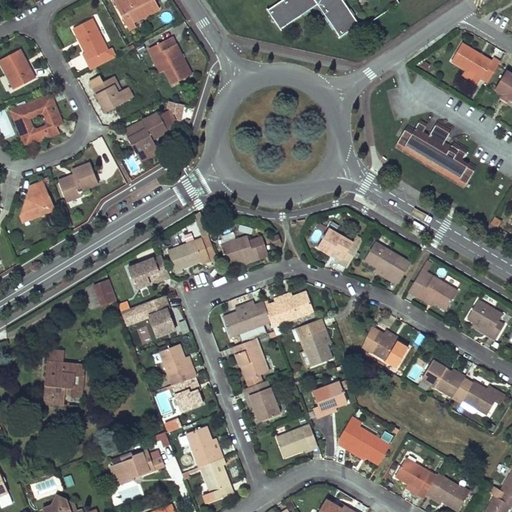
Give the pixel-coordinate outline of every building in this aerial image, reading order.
[(115,0),(114,1),(123,19),(130,15),(134,22),(160,9),(155,0),(126,0),(124,2),(122,0),(115,0)] [(342,0),(282,0),(267,11),(280,30),(317,5),(339,37),(359,24),(342,0)] [(134,22),(130,15),(123,19),(130,31),(137,28),(134,22)] [(74,28),(78,38),(81,37),(88,51),(86,53),(82,54),(91,71),(117,57),(112,48),(108,50),(93,18),(74,28)] [(88,51),(81,37),(78,38),(82,46),(86,53),(88,51)] [(176,44),(173,37),(168,39),(172,46),(176,44)] [(192,75),(176,44),(172,46),(168,39),(149,49),(153,56),(157,54),(165,68),(173,85),(192,75)] [(493,58),(492,61),(480,54),(462,43),(451,61),(466,70),(481,79),(482,76),(489,80),(500,62),(493,58)] [(24,56),(20,49),(0,60),(0,62),(15,90),(36,78),(32,71),(30,72),(25,62),(27,61),(24,56)] [(157,54),(153,56),(160,71),(165,68),(157,54)] [(477,84),(481,79),(466,70),(462,75),(477,84)] [(511,73),(506,70),(495,89),(504,94),(502,98),(507,101),(509,97),(511,98),(511,73)] [(103,82),(99,76),(90,81),(93,87),(103,82)] [(93,87),(97,94),(101,92),(105,100),(101,102),(106,112),(130,99),(125,89),(122,91),(118,92),(115,85),(118,84),(114,76),(103,82),(93,87)] [(134,97),(128,87),(125,89),(130,99),(134,97)] [(56,126),(63,123),(51,95),(12,111),(26,146),(42,139),(43,137),(47,135),(50,136),(59,133),(56,126)] [(170,110),(160,115),(166,125),(175,120),(170,110)] [(128,138),(136,153),(143,150),(145,154),(158,148),(153,139),(178,126),(175,120),(166,125),(160,115),(159,113),(142,121),(146,128),(128,138)] [(396,145),(465,186),(477,166),(463,158),(469,148),(455,140),(452,144),(446,140),(452,128),(438,120),(430,134),(428,137),(422,133),(424,130),(426,126),(419,121),(413,132),(406,128),(396,145)] [(142,121),(124,131),(128,138),(146,128),(142,121)] [(141,162),(160,152),(158,148),(145,154),(143,150),(136,153),(139,158),(141,162)] [(59,181),(67,201),(83,195),(81,191),(99,183),(91,163),(82,167),(72,170),(74,175),(75,177),(67,180),(67,178),(59,181)] [(46,189),(43,182),(31,187),(34,194),(46,189)] [(34,194),(31,187),(27,199),(47,191),(46,189),(34,194)] [(26,213),(29,220),(54,210),(47,191),(27,199),(23,211),(26,213)] [(23,211),(21,217),(23,222),(29,220),(26,213),(23,211)] [(491,223),(498,227),(501,221),(495,217),(491,223)] [(333,224),(330,228),(337,233),(340,228),(333,224)] [(330,228),(329,228),(318,247),(331,255),(335,248),(346,254),(341,262),(348,266),(360,246),(354,242),(337,233),(330,228)] [(270,237),(274,247),(282,244),(279,234),(270,237)] [(168,251),(173,264),(185,259),(188,267),(201,262),(210,259),(217,256),(209,235),(168,251)] [(221,245),(228,266),(242,261),(242,260),(255,256),(254,253),(259,252),(261,258),(269,255),(262,236),(249,241),(248,236),(221,245)] [(364,240),(357,236),(354,242),(360,246),(364,240)] [(411,263),(376,241),(364,261),(377,269),(378,268),(389,274),(391,271),(402,278),(411,263)] [(346,254),(335,248),(331,255),(336,258),(336,260),(341,263),(341,262),(346,254)] [(255,256),(242,260),(242,261),(244,264),(254,260),(261,258),(259,252),(254,253),(255,256)] [(128,268),(136,289),(151,283),(148,276),(159,271),(162,279),(170,276),(169,276),(162,255),(128,268)] [(185,259),(173,264),(177,273),(183,271),(182,269),(188,267),(185,259)] [(428,260),(422,269),(427,272),(432,263),(428,260)] [(378,268),(377,269),(376,271),(383,275),(399,284),(402,278),(391,271),(389,274),(378,268)] [(427,272),(422,269),(413,285),(422,290),(431,274),(429,273),(427,272)] [(159,271),(148,276),(151,283),(151,285),(163,281),(162,279),(159,271)] [(422,290),(413,285),(409,291),(424,300),(432,305),(434,302),(433,302),(434,301),(423,294),(434,276),(431,274),(422,290)] [(458,290),(434,276),(423,294),(434,301),(433,302),(434,302),(446,310),(458,290)] [(94,285),(102,306),(117,300),(109,279),(94,285)] [(271,322),(273,328),(314,312),(306,291),(293,296),(293,297),(281,302),(280,298),(279,296),(274,298),(275,302),(269,304),(268,300),(264,302),(266,308),(271,322)] [(292,293),(280,298),(281,302),(293,297),(293,296),(292,293)] [(165,296),(145,303),(158,337),(175,330),(170,314),(166,304),(168,304),(165,296)] [(237,311),(238,311),(238,312),(250,307),(252,313),(266,308),(264,302),(263,301),(255,304),(253,300),(235,307),(237,311)] [(503,314),(479,300),(467,319),(474,323),(480,327),(480,326),(491,332),(489,336),(496,340),(505,324),(499,321),(503,314)] [(223,316),(231,338),(271,322),(266,308),(252,313),(250,307),(238,312),(238,311),(237,311),(223,316)] [(131,312),(126,314),(130,325),(135,323),(131,312)] [(321,319),(317,320),(327,345),(328,345),(331,344),(327,332),(321,319)] [(297,328),(306,350),(312,366),(333,358),(328,345),(327,345),(317,320),(297,328)] [(480,327),(474,323),(472,326),(478,329),(478,330),(484,334),(489,336),(491,332),(480,326),(480,327)] [(146,326),(131,332),(136,346),(151,340),(146,326)] [(384,334),(371,327),(363,347),(396,367),(408,347),(396,340),(395,340),(395,341),(384,334)] [(386,331),(384,334),(395,341),(395,340),(396,340),(397,337),(391,333),(386,331)] [(235,347),(238,354),(236,354),(237,358),(241,367),(242,366),(247,380),(261,375),(269,372),(256,339),(235,347)] [(196,376),(193,368),(189,370),(185,358),(186,358),(180,344),(159,352),(172,385),(195,377),(196,376)] [(49,350),(44,403),(63,404),(64,395),(64,392),(72,392),(72,395),(81,396),(85,365),(63,363),(64,351),(49,350)] [(306,350),(301,352),(307,368),(312,366),(306,350)] [(186,358),(185,358),(189,370),(193,368),(190,362),(189,357),(186,358)] [(430,384),(452,397),(464,378),(465,376),(458,372),(457,373),(453,381),(442,375),(446,368),(433,360),(422,379),(423,380),(430,384)] [(452,371),(446,368),(442,375),(453,381),(457,373),(452,370),(452,371)] [(261,375),(247,380),(250,387),(264,382),(261,375)] [(173,388),(182,411),(203,403),(198,390),(195,383),(197,383),(195,377),(172,385),(173,388)] [(452,397),(462,403),(461,405),(475,414),(477,410),(487,415),(495,402),(498,397),(487,390),(487,389),(474,381),(473,383),(464,378),(452,397)] [(313,391),(319,406),(321,411),(333,407),(333,408),(334,408),(348,403),(343,390),(352,387),(349,379),(340,382),(340,381),(313,391)] [(155,380),(149,383),(153,392),(158,390),(155,380)] [(248,388),(255,407),(254,408),(259,422),(280,414),(277,404),(268,380),(264,382),(250,387),(248,388)] [(496,390),(489,386),(487,389),(487,390),(498,397),(495,402),(500,405),(505,395),(496,390)] [(248,388),(244,390),(248,400),(251,409),(254,408),(255,407),(248,388)] [(447,401),(433,392),(431,396),(444,405),(447,401)] [(284,402),(277,404),(280,414),(281,416),(288,413),(284,402)] [(319,406),(314,408),(317,417),(326,414),(335,410),(334,408),(333,408),(333,407),(321,411),(319,406)] [(352,417),(350,420),(360,426),(362,423),(352,417)] [(190,418),(178,422),(180,428),(192,424),(190,418)] [(360,426),(350,420),(339,438),(339,441),(348,446),(349,445),(366,455),(366,456),(379,464),(391,445),(360,426)] [(276,437),(284,458),(298,452),(296,445),(307,440),(308,443),(316,440),(310,424),(276,437)] [(186,434),(196,460),(197,460),(200,467),(213,462),(219,460),(212,441),(212,440),(207,426),(186,434)] [(165,431),(157,434),(164,452),(172,449),(165,431)] [(215,438),(212,440),(212,441),(219,460),(223,458),(219,448),(215,438)] [(307,440),(296,445),(298,452),(304,450),(305,452),(309,450),(318,447),(316,440),(308,443),(307,440)] [(348,446),(339,441),(339,443),(358,455),(365,459),(366,456),(366,455),(349,445),(348,446)] [(135,480),(134,477),(141,475),(155,469),(148,450),(132,455),(133,458),(122,462),(121,459),(120,456),(111,460),(113,465),(111,466),(115,477),(119,480),(121,484),(135,480)] [(407,484),(408,484),(409,484),(420,490),(418,493),(424,497),(425,495),(426,494),(437,475),(407,457),(395,477),(407,484)] [(219,460),(213,462),(218,474),(226,471),(223,465),(225,464),(223,458),(219,460)] [(213,462),(200,467),(210,494),(203,496),(206,504),(234,493),(226,471),(218,474),(213,462)] [(505,493),(511,496),(511,470),(501,490),(505,493)] [(0,495),(8,492),(0,471),(0,495)] [(469,492),(438,473),(437,475),(426,494),(433,498),(438,490),(445,494),(442,498),(446,500),(444,503),(457,511),(469,492)] [(71,474),(64,477),(67,486),(74,484),(71,474)] [(115,477),(112,478),(116,486),(121,484),(119,480),(115,477)] [(407,484),(406,486),(413,491),(418,493),(420,490),(409,484),(408,484),(407,484)] [(484,511),(507,511),(511,506),(511,505),(501,499),(505,493),(501,490),(494,486),(490,493),(494,495),(484,511)] [(445,494),(438,490),(433,498),(440,503),(441,501),(444,503),(446,500),(442,498),(445,494)] [(511,496),(505,493),(501,499),(511,505),(511,506),(511,496)] [(43,508),(44,511),(80,511),(80,509),(77,510),(72,511),(67,499),(57,494),(52,504),(43,508)] [(74,503),(67,499),(72,511),(77,510),(74,503)] [(340,507),(339,506),(326,499),(318,511),(346,511),(339,508),(340,507)]
